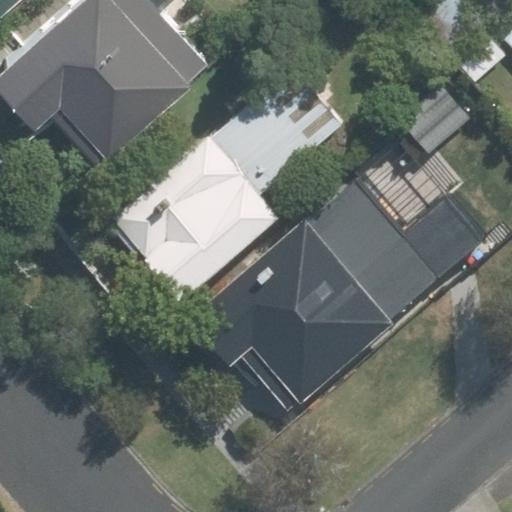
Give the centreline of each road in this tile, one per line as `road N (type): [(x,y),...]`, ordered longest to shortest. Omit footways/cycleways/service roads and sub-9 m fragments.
road 1 (residential): [(0,392),(103,511)]
road 2 (residential): [(511,411),(395,511)]
